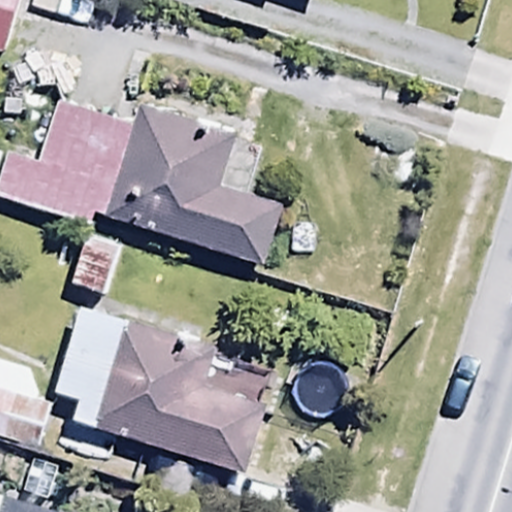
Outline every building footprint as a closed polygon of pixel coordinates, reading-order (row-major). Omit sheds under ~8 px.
[(0,0),(0,17),(11,20),(17,0),(0,0)] [(136,135),(112,224),(266,271),(285,209),(220,189),(236,135),(144,107),(136,135)] [(112,224),(136,135),(53,110),(35,169),(9,161),(0,188),(0,202),(93,230),(97,219),(110,223),(112,224)] [(80,405),(74,425),(243,477),(271,383),(170,352),(174,338),(77,308),(54,397),(80,405)] [(0,445),(39,458),(53,411),(11,398),(17,381),(0,376),(0,445)]
